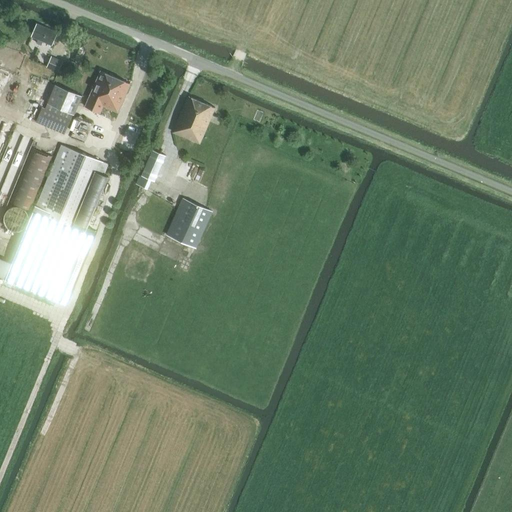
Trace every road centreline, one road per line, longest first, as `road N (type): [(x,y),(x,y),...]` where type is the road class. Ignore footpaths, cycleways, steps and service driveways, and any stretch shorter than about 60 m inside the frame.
road 1 (unclassified): [(511,192),(49,0)]
road 2 (track): [(107,213),(0,476)]
